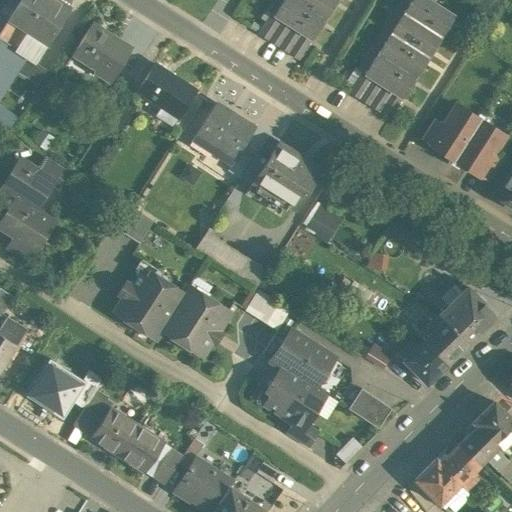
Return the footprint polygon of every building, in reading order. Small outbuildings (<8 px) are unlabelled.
[(0,30),(0,39),(26,57),(35,63),(69,9),(55,0),(19,0),(18,2),(0,30)] [(323,19),(294,0),(281,0),(272,15),(280,20),(290,27),(300,33),(310,40),(323,19)] [(335,0),(294,0),(323,19),(335,0)] [(454,16),(429,0),(410,0),(403,12),(440,36),(454,16)] [(440,36),(403,12),(390,32),(428,57),(440,36)] [(269,14),(256,34),(267,41),(280,20),(272,15),(269,14)] [(280,20),(267,41),(277,47),(290,27),(280,20)] [(114,40),(90,25),(73,52),(97,66),(94,72),(110,81),(130,48),(115,39),(114,40)] [(290,27),(277,47),(287,53),(300,33),(290,27)] [(428,57),(390,32),(377,53),(415,77),(428,57)] [(300,33),(287,53),(297,60),(310,40),(300,33)] [(0,98),(26,57),(0,39),(0,98)] [(415,77),(377,53),(364,74),(371,79),(381,85),(391,91),(401,98),(415,77)] [(177,80),(154,65),(137,91),(161,106),(156,114),(172,124),(194,89),(178,79),(177,80)] [(364,74),(361,72),(348,92),(358,99),(371,79),(364,74)] [(381,85),(371,79),(358,99),(368,105),(381,85)] [(381,85),(368,105),(378,111),(391,91),(381,85)] [(401,98),(391,91),(378,111),(389,118),(401,98)] [(213,105),(195,133),(217,147),(213,154),(230,165),(254,127),(253,126),(253,127),(236,116),(237,116),(235,115),(234,118),(213,105)] [(431,144),(430,145),(454,161),(480,120),(456,105),(443,125),(431,144)] [(433,118),(421,138),(431,144),(443,125),(433,118)] [(480,120),(454,161),(478,176),(478,175),(491,156),(504,135),(480,120)] [(269,133),(254,124),(253,126),(254,127),(230,165),(227,170),(240,178),(256,153),(269,133)] [(269,133),(256,153),(265,159),(277,141),(278,142),(279,139),(269,133)] [(265,159),(251,182),(294,209),(320,168),(278,142),(277,141),(265,159)] [(491,156),(478,175),(488,182),(501,162),(491,156)] [(66,173),(44,159),(37,171),(53,181),(52,182),(58,186),(66,173)] [(37,171),(26,164),(15,166),(1,188),(19,200),(34,209),(52,182),(53,181),(37,171)] [(511,166),(494,194),(511,205),(511,166)] [(34,209),(19,200),(13,210),(8,211),(0,222),(0,227),(14,236),(15,236),(35,249),(53,221),(34,209)] [(335,239),(343,210),(314,201),(305,230),(335,239)] [(151,223),(121,203),(108,224),(138,243),(151,223)] [(269,272),(206,232),(194,250),(257,290),(269,272)] [(35,249),(15,236),(14,236),(7,248),(27,261),(35,249)] [(469,268),(450,255),(442,267),(461,279),(469,268)] [(182,294),(155,276),(157,274),(156,270),(145,263),(130,286),(125,283),(118,294),(123,297),(114,311),(155,338),(161,328),(182,294)] [(228,312),(188,286),(182,294),(161,328),(201,354),(210,340),(214,343),(220,333),(216,330),(228,312)] [(466,286),(438,314),(439,315),(442,317),(467,343),(490,320),(492,316),(491,313),(490,310),(466,286)] [(0,288),(0,314),(0,315),(11,298),(12,296),(0,288)] [(278,304),(257,290),(244,310),(265,324),(278,304)] [(278,304),(265,324),(276,331),(289,310),(278,304)] [(467,343),(442,317),(439,315),(438,315),(443,320),(423,340),(446,364),(467,343)] [(26,329),(6,316),(5,318),(0,326),(0,335),(16,345),(26,329)] [(333,358),(290,330),(270,361),(280,367),(281,367),(301,380),(314,388),(315,387),(319,381),(324,379),(328,375),(326,369),(333,358)] [(0,335),(0,370),(16,345),(0,335)] [(423,340),(402,360),(426,384),(446,364),(423,340)] [(364,353),(383,365),(390,354),(371,342),(364,353)] [(62,420),(73,403),(86,384),(82,381),(49,360),(25,396),(62,420)] [(280,367),(259,400),(279,413),(301,380),(281,367),(280,367)] [(73,403),(83,409),(92,396),(102,379),(88,370),(82,381),(86,384),(73,403)] [(301,380),(279,413),(294,422),(303,428),(306,423),(325,394),(315,387),(314,388),(301,380)] [(390,408),(360,389),(347,409),(377,428),(390,408)] [(103,403),(92,396),(83,409),(73,425),(84,432),(103,403)] [(511,420),(493,401),(473,421),(502,450),(511,440),(511,420)] [(109,407),(90,438),(118,455),(137,425),(109,407)] [(473,421),(466,428),(469,432),(457,444),(478,465),(485,458),(496,470),(507,460),(500,453),(502,450),(473,421)] [(303,428),(294,422),(286,434),(306,447),(317,430),(306,423),(303,428)] [(163,442),(137,425),(118,455),(144,472),(162,444),(163,442)] [(162,444),(144,471),(164,484),(182,457),(162,444)] [(457,444),(450,451),(447,447),(435,459),(463,488),(476,476),(472,472),(478,465),(457,444)] [(232,483),(194,458),(186,471),(187,472),(175,491),(190,501),(192,499),(211,511),(212,511),(228,488),(229,488),(232,483)] [(463,488),(435,459),(414,479),(443,509),(463,488)] [(212,511),(260,511),(262,509),(229,488),(228,488),(212,511)]
